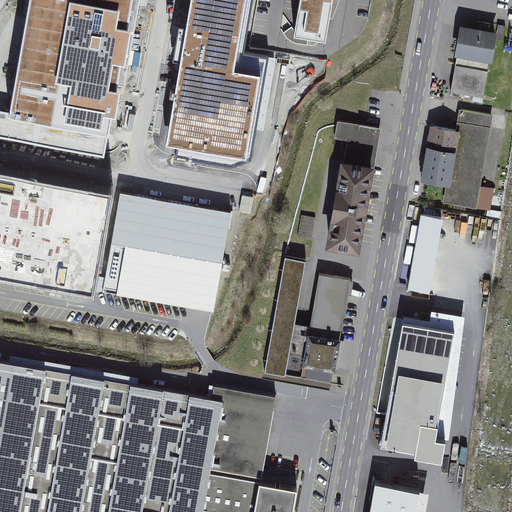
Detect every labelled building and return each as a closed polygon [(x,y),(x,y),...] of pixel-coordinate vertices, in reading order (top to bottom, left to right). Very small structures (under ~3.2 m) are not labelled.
[(139,0),(30,0),(10,114),(0,112),(0,139),(103,158),(110,120),(115,121),(120,94),(116,93),(117,85),(123,87),(139,0)] [(166,147),(248,162),(266,57),(242,53),(251,0),(189,0),(184,30),(178,29),(172,65),(180,66),(166,147)] [(300,0),(294,38),(325,43),(330,19),(332,0),(300,0)] [(332,0),(330,19),(333,19),(339,0),(332,0)] [(499,34),(461,27),(455,58),(458,58),(451,94),(483,100),(489,65),(493,66),(499,34)] [(497,118),(462,112),(458,132),(466,133),(456,189),(449,188),(446,206),(480,212),(497,118)] [(384,132),(341,124),(338,141),(351,143),(347,165),(377,171),(384,132)] [(466,133),(458,132),(434,128),(425,184),(449,188),(456,189),(466,133)] [(332,253),(367,258),(381,171),(377,171),(347,165),(332,253)] [(0,283),(93,301),(112,197),(0,175),(0,283)] [(120,194),(103,294),(213,313),(231,214),(120,194)] [(301,213),(299,234),(313,236),(315,215),(301,213)] [(304,371),(312,329),(298,326),(310,265),(289,261),(267,376),(288,380),(288,377),(302,380),(304,371)] [(343,345),(353,281),(321,275),(312,329),(304,371),(341,377),(347,345),(343,345)] [(404,319),(393,317),(376,413),(387,415),(381,450),(416,456),(415,462),(442,466),(445,445),(435,443),(436,438),(446,440),(467,319),(431,313),(430,322),(404,318),(404,319)] [(0,468),(17,366),(0,363),(0,468)] [(17,366),(0,468),(0,511),(296,511),(300,492),(265,486),(280,398),(216,388),(214,399),(17,366)] [(290,469),(270,465),(269,471),(288,475),(290,469)] [(430,511),(435,491),(376,481),(370,511),(430,511)]
